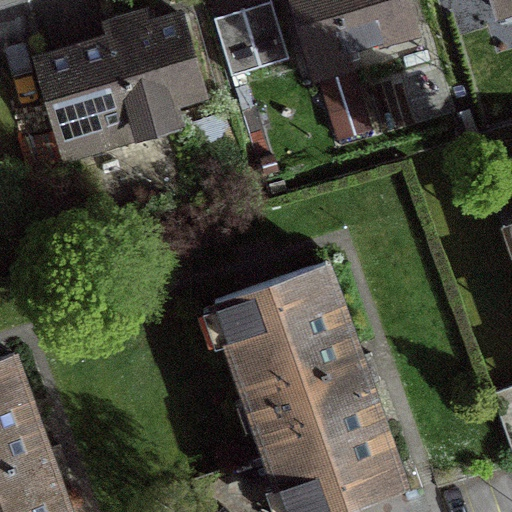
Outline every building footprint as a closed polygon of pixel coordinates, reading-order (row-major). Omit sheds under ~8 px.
[(412,30),(403,0),(288,0),(306,60),(412,30)] [(511,0),(491,0),(496,12),(511,6),(511,0)] [(228,78),(285,61),(268,4),(211,21),(228,78)] [(200,92),(179,20),(133,32),(130,19),(101,26),(105,40),(33,62),(83,233),(200,199),(171,101),(200,92)] [(314,511),(399,482),(365,387),(377,383),(367,356),(356,360),(322,265),(213,304),(267,455),(189,483),(199,511),(314,511)] [(0,360),(0,511),(64,511),(53,479),(66,475),(56,448),(43,453),(9,358),(0,360)] [(511,388),(490,397),(510,454),(511,452),(511,388)]
